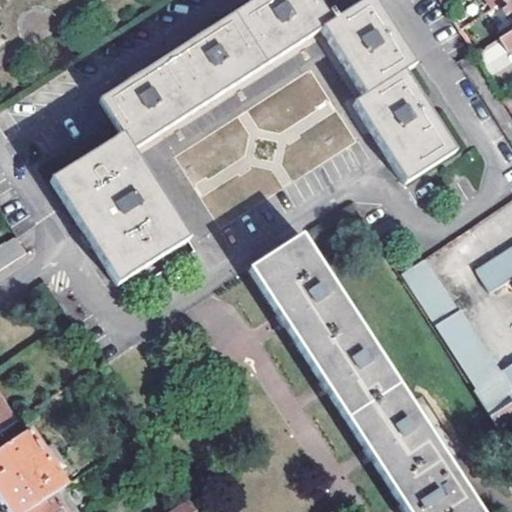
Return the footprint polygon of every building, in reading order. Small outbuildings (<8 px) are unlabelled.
[(87,238),(117,285),(188,240),(131,153),(321,31),(363,97),(352,104),(405,186),(455,154),(422,103),(403,72),(414,65),(389,26),(372,0),(367,0),(362,3),(359,0),(254,0),(197,37),(128,81),(98,101),(120,136),(50,181),(87,238)] [(511,0),(508,0),(505,2),(506,6),(501,10),(505,18),(511,13),(511,14),(511,0)] [(471,24),(460,31),(473,52),(476,57),(487,50),(471,24)] [(511,33),(496,43),(503,54),(511,47),(511,33)] [(490,79),(510,67),(503,54),(496,43),(487,50),(476,57),(490,79)] [(188,232),(208,223),(195,192),(175,201),(188,232)] [(0,245),(0,270),(24,254),(13,237),(0,245)] [(405,511),(478,511),(305,237),(251,271),(282,319),(325,386),(368,453),(405,511)] [(510,282),(511,285),(511,250),(474,275),(488,296),(510,282)] [(401,277),(503,435),(511,429),(511,406),(510,402),(511,400),(511,370),(503,376),(488,374),(481,362),(484,359),(457,315),(454,316),(422,263),(401,277)] [(0,432),(13,424),(0,403),(0,432)] [(28,431),(0,449),(0,507),(3,511),(25,511),(52,495),(65,487),(28,431)] [(64,511),(52,495),(25,511),(64,511)] [(197,511),(190,500),(171,511),(197,511)]
